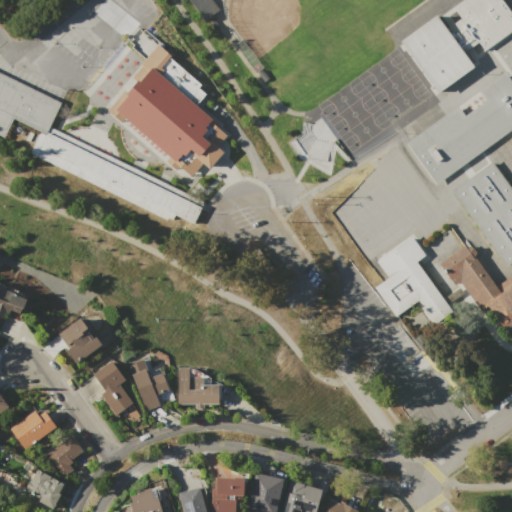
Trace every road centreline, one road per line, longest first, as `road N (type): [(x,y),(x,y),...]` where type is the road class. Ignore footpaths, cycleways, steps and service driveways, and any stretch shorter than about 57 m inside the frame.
road 1 (residential): [(413,483),(388,462),(212,423),(160,432),(112,458),(74,511)]
road 2 (residential): [(96,511),(144,463),(212,444),(413,483)]
road 3 (residential): [(413,483),(308,320)]
road 4 (residential): [(19,363),(62,389),(112,458)]
